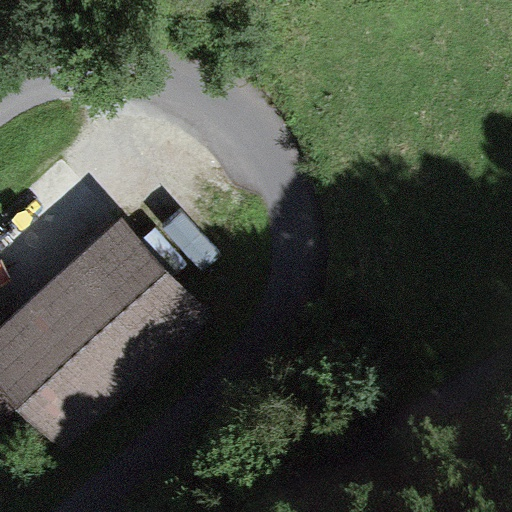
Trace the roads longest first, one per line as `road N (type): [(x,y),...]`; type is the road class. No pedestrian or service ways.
road 1 (residential): [(0,97),(96,63),(192,77),(230,95),(259,124),(284,166),(295,216),(277,317),(249,371),(83,511)]
road 2 (residential): [(284,511),(511,362)]
